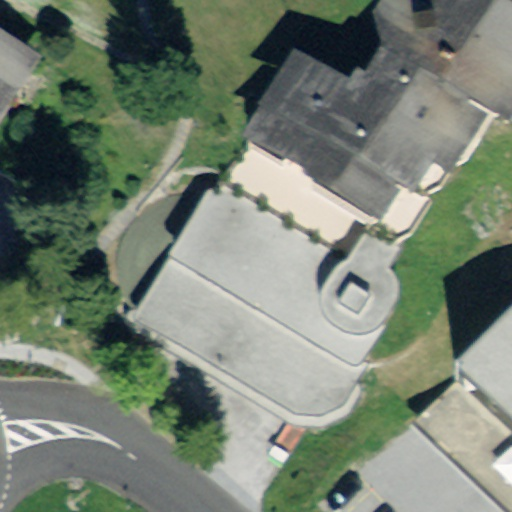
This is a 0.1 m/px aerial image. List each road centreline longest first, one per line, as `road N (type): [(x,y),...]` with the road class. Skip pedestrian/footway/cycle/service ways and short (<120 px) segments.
road 1 (tertiary): [(200,511),(75,415),(0,410)]
road 2 (tertiary): [(0,483),(66,464),(178,511)]
